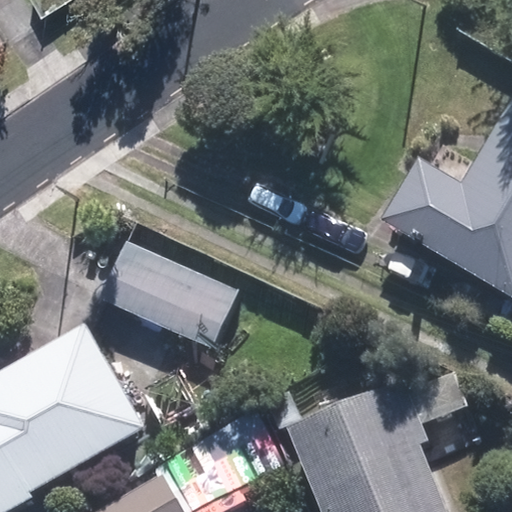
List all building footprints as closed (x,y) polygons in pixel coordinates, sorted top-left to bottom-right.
[(375,231),(435,265),(419,293),(487,332),(503,303),(511,307),(511,99),(458,196),(410,169),(375,231)] [(93,305),(159,335),(153,348),(179,360),(185,347),(212,358),(238,298),(120,245),(93,305)] [(83,331),(0,377),(0,511),(10,511),(143,438),(83,331)] [(452,365),(392,389),(278,435),(309,511),(441,511),(423,466),(483,442),(452,365)] [(179,511),(153,473),(96,511),(179,511)]
